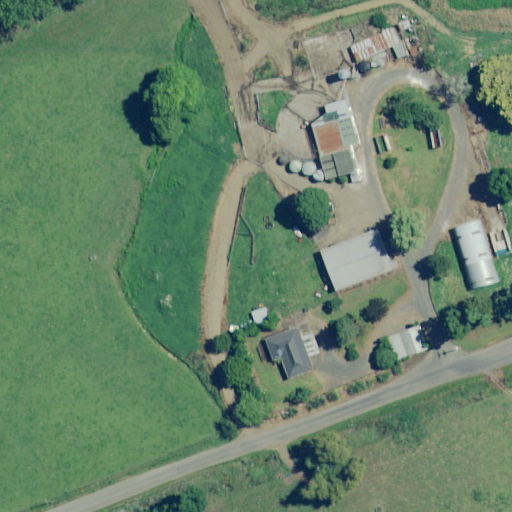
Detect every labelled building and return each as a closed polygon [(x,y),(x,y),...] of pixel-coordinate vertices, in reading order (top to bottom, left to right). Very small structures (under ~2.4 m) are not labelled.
[(408,57),(396,29),(353,48),(359,63),(395,48),(400,61),(408,57)] [(446,58),(444,45),(429,48),(431,60),(446,58)] [(315,176),(317,185),(350,176),(352,185),(362,183),(353,147),(361,145),(349,102),(327,108),(329,115),(314,127),(326,170),(318,172),(319,175),(315,176)] [(389,136),(377,139),(381,154),(392,152),(389,136)] [(497,283),(478,223),(455,230),(474,291),(497,283)] [(503,225),(491,229),(496,248),(494,248),(497,258),(511,253),(503,225)] [(396,270),(382,232),(324,253),(338,291),(396,270)] [(272,324),(268,310),(254,314),(258,328),(272,324)] [(414,330),(410,319),(395,325),(399,336),(390,339),(399,362),(428,350),(419,328),(414,330)] [(290,380),(315,371),(311,357),(322,353),(316,335),(304,339),(301,330),(268,341),(276,363),(283,360),(290,380)]
